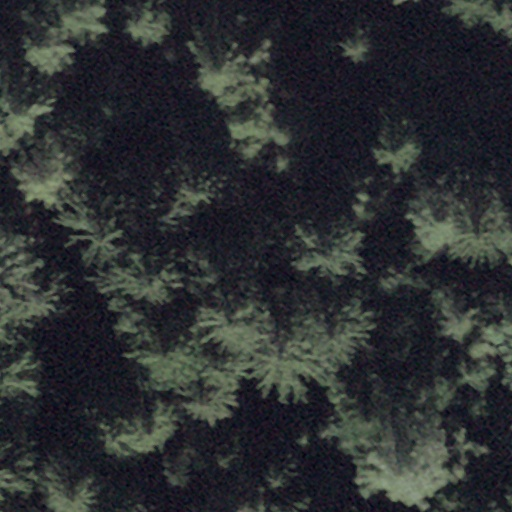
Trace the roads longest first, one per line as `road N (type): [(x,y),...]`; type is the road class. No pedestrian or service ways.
road 1 (track): [(511,227),(476,172),(389,76),(328,19),(294,0)]
road 2 (track): [(0,269),(59,326),(158,511)]
